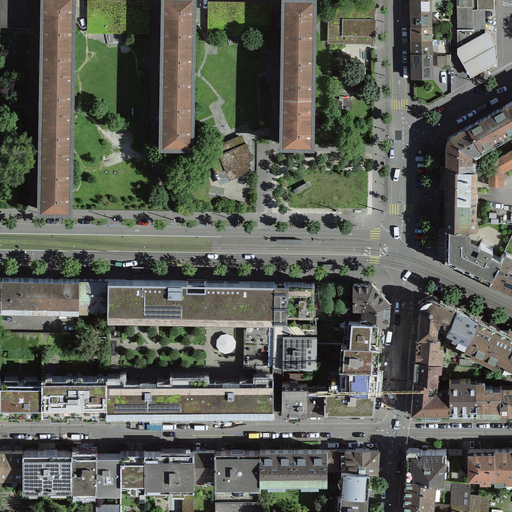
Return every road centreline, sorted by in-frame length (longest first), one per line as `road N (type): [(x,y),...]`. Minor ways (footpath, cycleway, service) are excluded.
road 1 (motorway): [(511,215),(0,222)]
road 2 (motorway): [(0,250),(511,246)]
road 3 (residential): [(408,262),(389,243),(360,234),(0,228)]
road 4 (residential): [(0,254),(408,262)]
road 5 (residential): [(0,430),(396,429)]
road 6 (residential): [(396,429),(408,262)]
road 7 (residential): [(402,142),(394,0)]
road 8 (residential): [(402,142),(510,83)]
road 9 (residential): [(408,262),(402,142)]
